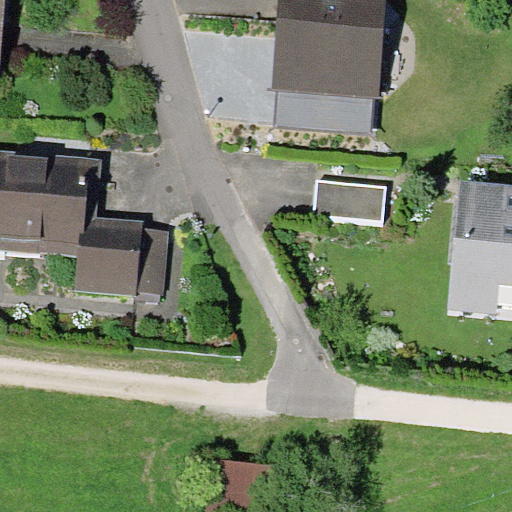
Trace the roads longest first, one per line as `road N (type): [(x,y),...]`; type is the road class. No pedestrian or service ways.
road 1 (residential): [(154,0),(226,209),(321,395)]
road 2 (track): [(321,395),(0,365)]
road 3 (track): [(321,395),(511,415)]
